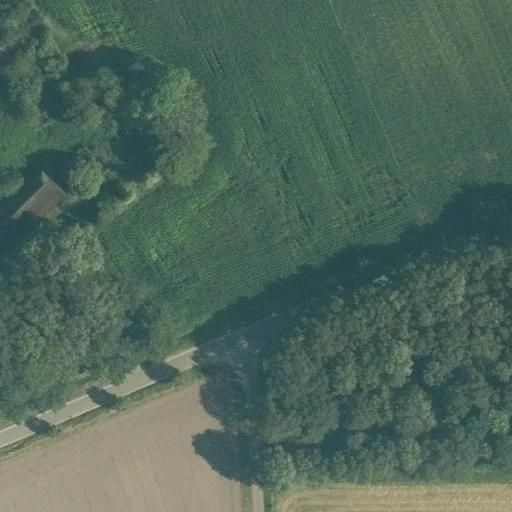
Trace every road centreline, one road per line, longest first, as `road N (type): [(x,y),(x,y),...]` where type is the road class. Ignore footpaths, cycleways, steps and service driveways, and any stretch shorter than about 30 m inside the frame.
road 1 (unclassified): [(253,335),(511,228)]
road 2 (unclassified): [(0,437),(253,335)]
road 3 (unclassified): [(259,511),(253,335)]
